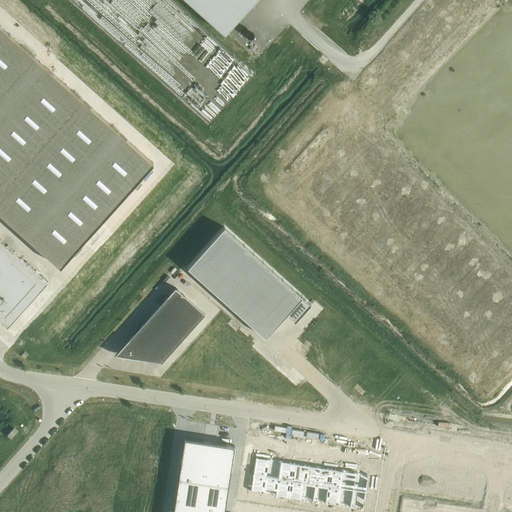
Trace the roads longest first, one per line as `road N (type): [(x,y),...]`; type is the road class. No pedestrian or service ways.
road 1 (unclassified): [(374,430),(84,387)]
road 2 (unclassified): [(84,387),(0,482)]
